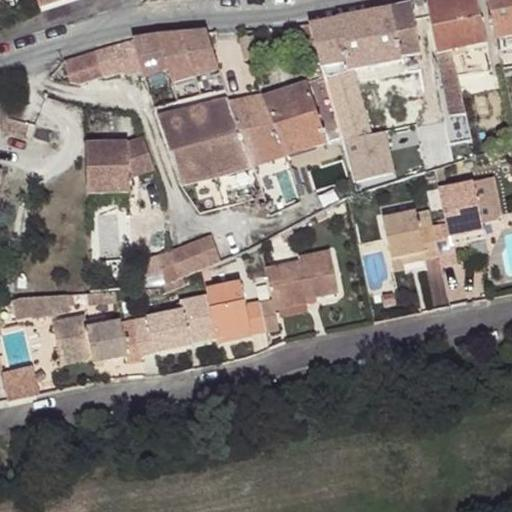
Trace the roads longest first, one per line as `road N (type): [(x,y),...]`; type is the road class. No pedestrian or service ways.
road 1 (residential): [(511,315),(300,353),(223,381),(0,422)]
road 2 (tertiary): [(113,22),(348,0)]
